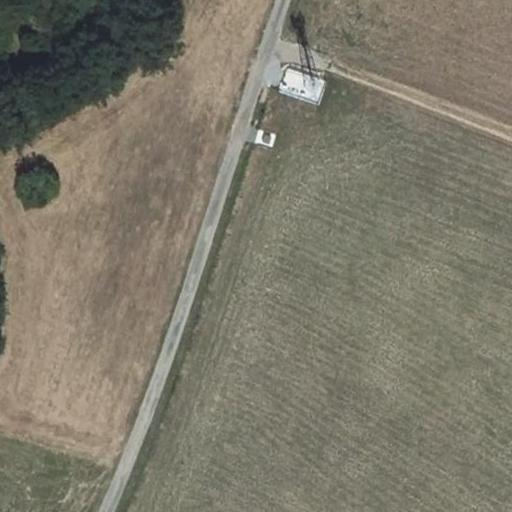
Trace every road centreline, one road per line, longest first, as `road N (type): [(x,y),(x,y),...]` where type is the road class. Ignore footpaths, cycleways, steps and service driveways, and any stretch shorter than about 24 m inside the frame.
road 1 (unclassified): [(98,511),(143,412),(285,0)]
road 2 (track): [(271,44),(511,135)]
